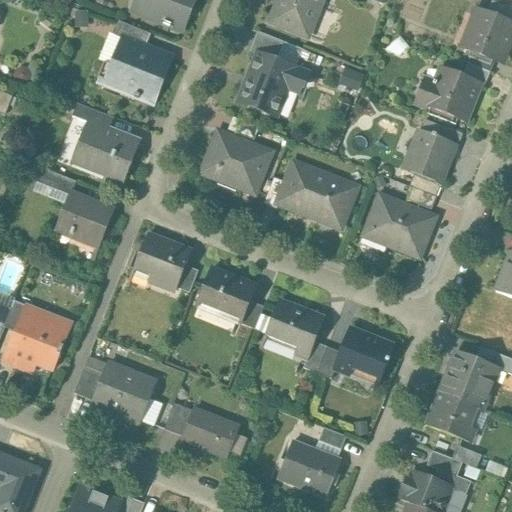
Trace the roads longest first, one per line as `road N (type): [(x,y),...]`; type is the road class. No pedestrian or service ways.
road 1 (residential): [(427,314),(144,207),(226,0)]
road 2 (residential): [(427,314),(511,106)]
road 3 (residential): [(351,511),(427,314)]
road 4 (residential): [(67,440),(250,511)]
